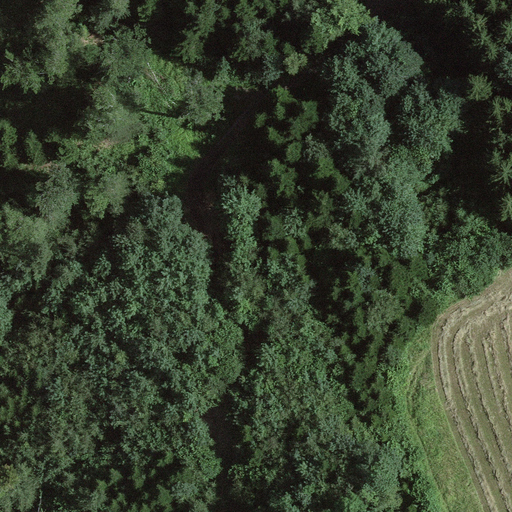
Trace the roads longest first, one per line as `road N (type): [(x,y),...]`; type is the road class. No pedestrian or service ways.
road 1 (track): [(394,0),(279,91),(202,168),(209,237)]
road 2 (track): [(209,237),(235,346),(230,511)]
road 3 (track): [(279,91),(215,74),(102,0)]
